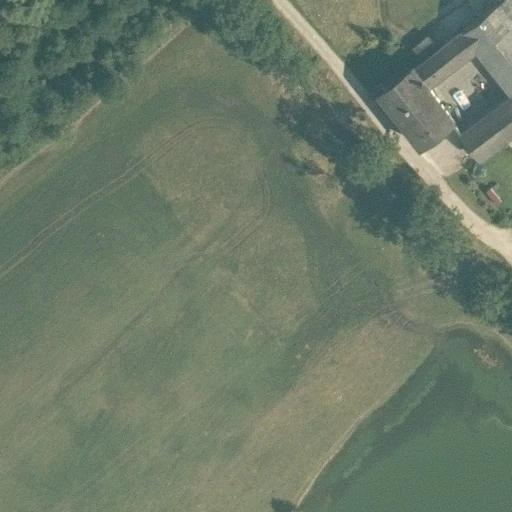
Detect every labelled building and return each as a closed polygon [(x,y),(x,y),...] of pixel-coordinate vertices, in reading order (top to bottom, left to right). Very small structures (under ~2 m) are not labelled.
[(511,0),(499,0),(496,2),(511,21),(511,0)] [(511,21),(496,2),(464,27),(478,45),(507,80),(511,76),(511,21)] [(424,59),(414,66),(428,84),(478,45),(464,27),(442,45),(424,59)] [(414,46),(424,59),(442,45),(432,32),(414,46)] [(428,84),(414,66),(382,92),(421,142),(453,117),(428,84)] [(511,76),(507,80),(511,86),(511,94),(462,132),(479,155),(511,130),(511,76)]
